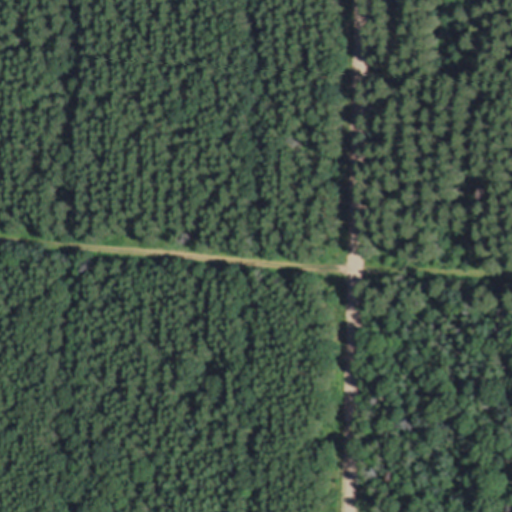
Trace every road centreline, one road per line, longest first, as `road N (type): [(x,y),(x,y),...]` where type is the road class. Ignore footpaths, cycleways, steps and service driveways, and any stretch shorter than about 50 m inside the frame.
road 1 (residential): [(350,511),(362,0)]
road 2 (track): [(0,240),(356,269)]
road 3 (track): [(356,269),(511,275)]
